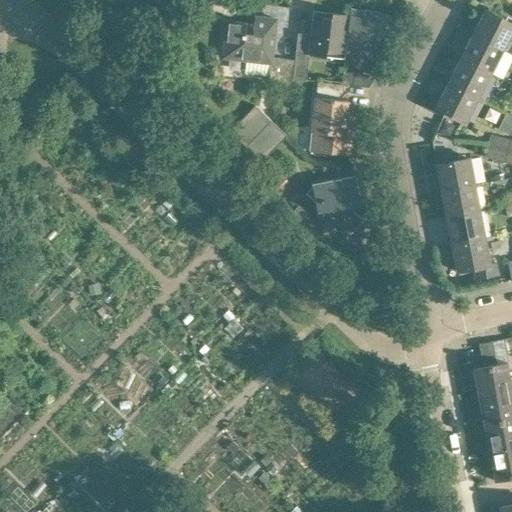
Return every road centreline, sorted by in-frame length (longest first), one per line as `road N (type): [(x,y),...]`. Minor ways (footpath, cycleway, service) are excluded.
road 1 (residential): [(437,405),(328,314),(4,0)]
road 2 (residential): [(424,331),(391,109),(444,1)]
